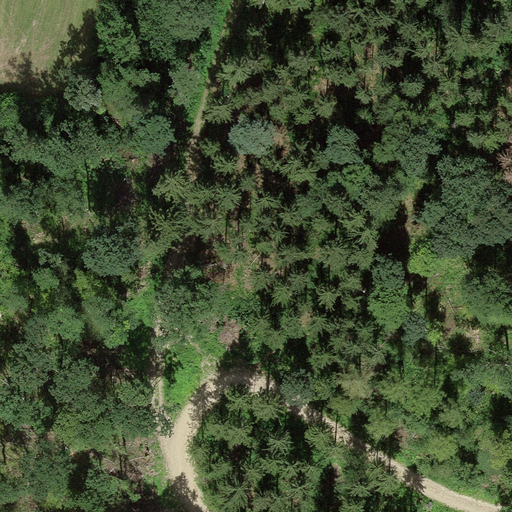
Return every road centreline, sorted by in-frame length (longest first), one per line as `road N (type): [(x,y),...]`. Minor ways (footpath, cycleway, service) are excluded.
road 1 (track): [(170,450),(159,383),(186,251),(213,0)]
road 2 (track): [(500,511),(356,462),(280,384),(258,379),(217,389),(189,413),(170,450)]
